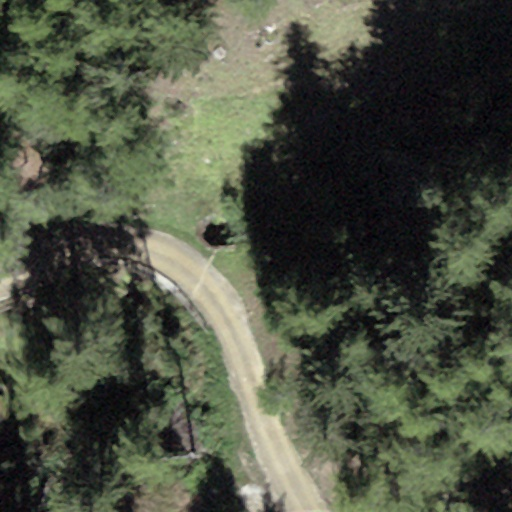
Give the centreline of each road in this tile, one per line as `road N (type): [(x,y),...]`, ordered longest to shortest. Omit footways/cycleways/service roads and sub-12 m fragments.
road 1 (unclassified): [(301,511),(293,426),(208,298)]
road 2 (unclassified): [(175,260),(122,248),(0,274)]
